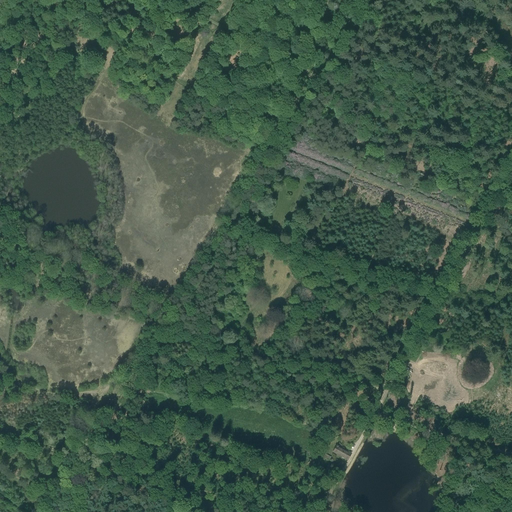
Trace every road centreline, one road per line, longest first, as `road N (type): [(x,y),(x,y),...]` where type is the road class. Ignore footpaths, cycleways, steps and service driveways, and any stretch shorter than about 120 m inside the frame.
road 1 (unclassified): [(511,453),(374,414),(319,511)]
road 2 (track): [(477,224),(374,414)]
road 3 (unclassified): [(289,151),(476,225)]
road 4 (unclassified): [(113,471),(273,511)]
